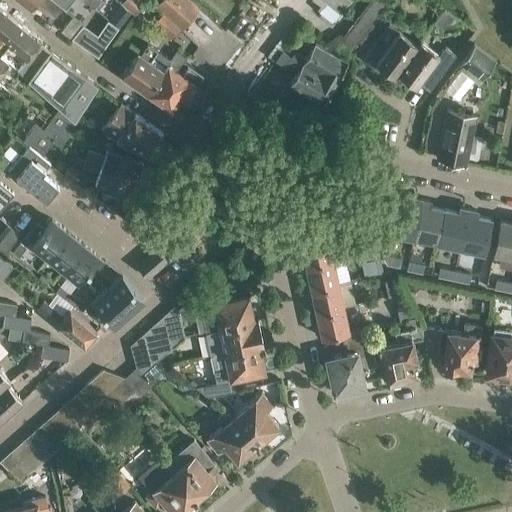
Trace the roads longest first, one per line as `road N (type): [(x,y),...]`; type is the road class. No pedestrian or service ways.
road 1 (residential): [(263,205),(0,438)]
road 2 (residential): [(297,150),(170,122),(5,0)]
road 3 (residential): [(321,434),(263,205)]
road 4 (residential): [(511,191),(297,150)]
road 5 (residential): [(511,403),(444,393),(343,416),(321,434)]
road 6 (residential): [(321,434),(228,511)]
